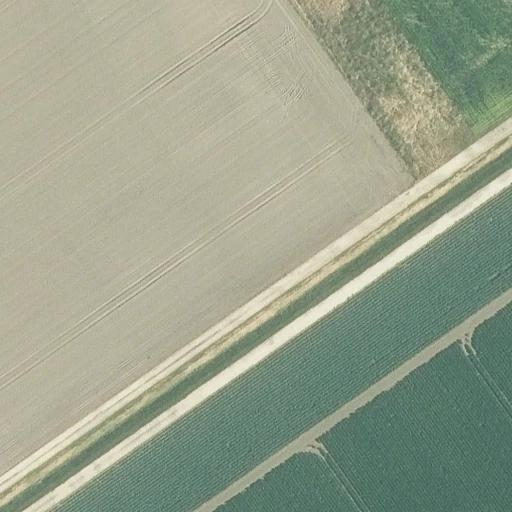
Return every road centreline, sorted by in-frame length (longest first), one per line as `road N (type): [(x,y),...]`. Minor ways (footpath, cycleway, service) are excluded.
road 1 (track): [(0,483),(511,123)]
road 2 (track): [(33,511),(511,175)]
